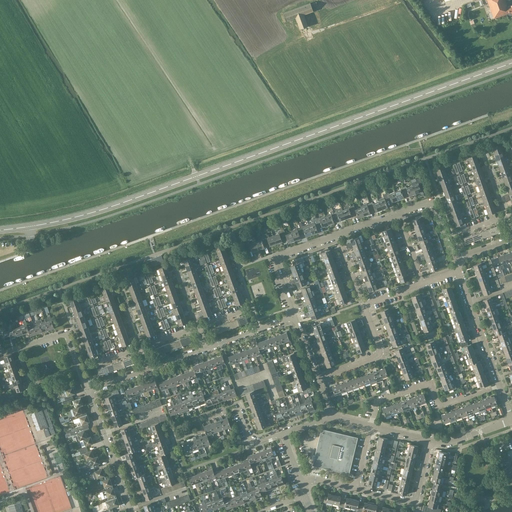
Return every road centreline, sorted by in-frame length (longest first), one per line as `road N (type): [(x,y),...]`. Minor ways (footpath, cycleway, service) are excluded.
road 1 (primary): [(0,230),(84,215),(511,62)]
road 2 (residential): [(293,316),(276,257),(432,202)]
road 3 (residential): [(370,425),(376,402),(429,382),(438,406),(499,387)]
road 4 (residential): [(87,389),(66,332),(0,356)]
road 5 (residential): [(131,511),(87,389)]
road 6 (residential): [(499,387),(456,269)]
road 7 (residential): [(429,440),(416,500),(354,489)]
road 8 (residential): [(317,378),(380,354),(363,304)]
